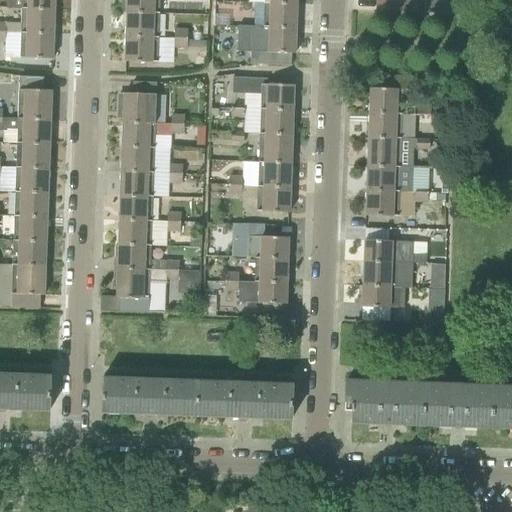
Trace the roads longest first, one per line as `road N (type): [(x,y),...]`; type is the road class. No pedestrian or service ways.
road 1 (residential): [(318,467),(334,0)]
road 2 (residential): [(74,459),(91,0)]
road 3 (residential): [(318,467),(74,459)]
road 4 (residential): [(511,473),(318,467)]
